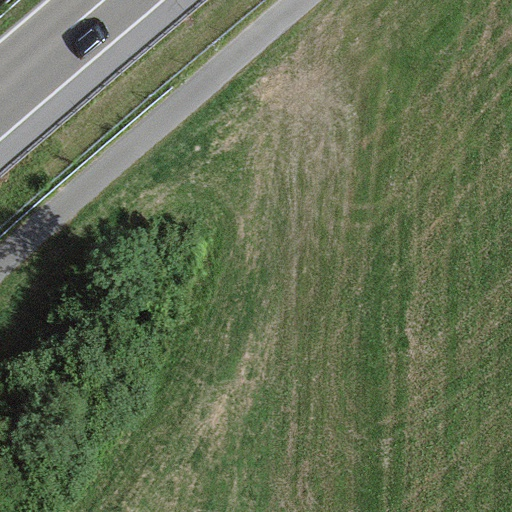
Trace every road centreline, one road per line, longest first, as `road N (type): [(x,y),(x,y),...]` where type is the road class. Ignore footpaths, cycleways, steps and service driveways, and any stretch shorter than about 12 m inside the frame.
road 1 (track): [(307,0),(92,181),(0,271)]
road 2 (motorway): [(0,94),(109,0)]
